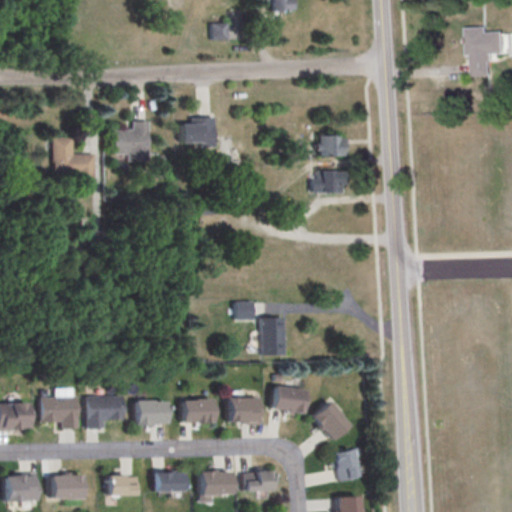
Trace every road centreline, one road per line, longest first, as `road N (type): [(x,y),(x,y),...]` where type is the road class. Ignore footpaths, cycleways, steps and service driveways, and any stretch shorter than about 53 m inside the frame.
road 1 (tertiary): [(412,511),(380,0)]
road 2 (residential): [(384,66),(0,79)]
road 3 (residential): [(0,454),(258,447)]
